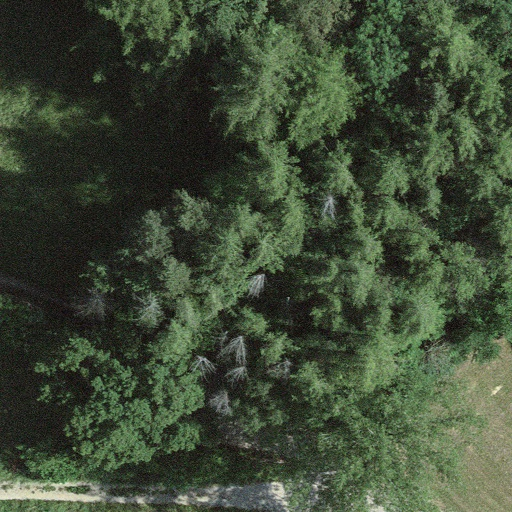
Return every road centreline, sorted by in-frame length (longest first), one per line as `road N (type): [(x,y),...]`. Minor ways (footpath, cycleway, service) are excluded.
road 1 (track): [(376,493),(218,390),(0,280)]
road 2 (track): [(376,493),(0,487)]
